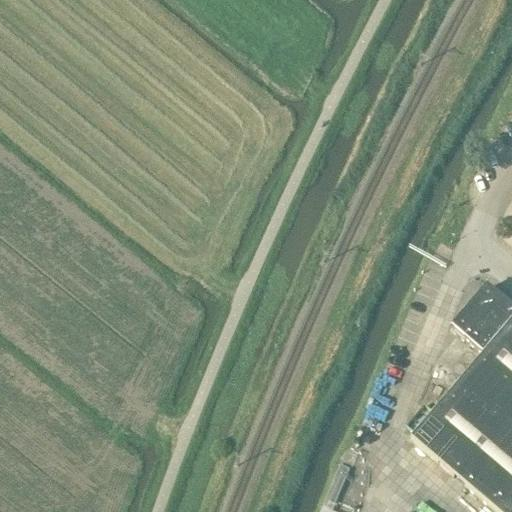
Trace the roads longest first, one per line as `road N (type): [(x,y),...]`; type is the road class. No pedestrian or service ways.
road 1 (unclassified): [(511,164),(470,247),(511,283)]
road 2 (track): [(232,26),(332,102)]
